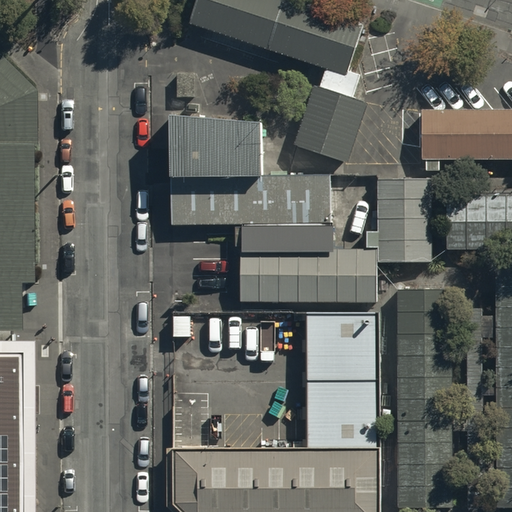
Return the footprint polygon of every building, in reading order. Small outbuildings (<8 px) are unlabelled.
[(362,25),(289,0),(200,0),(192,24),(327,70),(321,86),(317,85),(296,145),(347,163),(368,103),(354,98),(362,76),(346,71),(362,25)] [(0,331),(21,331),(20,282),(34,283),(33,145),(37,145),(36,89),(0,52),(0,331)] [(511,109),(424,110),(423,158),(511,158),(511,109)] [(263,123),(172,115),(173,223),(242,224),(244,300),(378,301),(378,263),(430,262),(429,177),(378,178),(380,231),(369,231),(370,249),(336,249),(333,174),(265,174),(263,123)] [(511,195),(450,195),(450,247),(467,247),(467,260),(511,260),(511,195)] [(500,506),(511,506),(511,276),(498,277),(500,506)] [(450,289),(401,290),(402,508),(453,508),(450,289)] [(380,511),(376,313),(309,314),(310,448),(175,449),(173,505),(180,511),(380,511)] [(0,511),(33,511),(34,343),(0,343),(0,511)]
